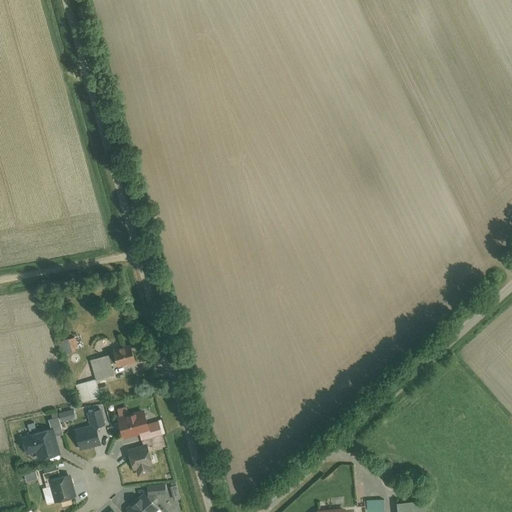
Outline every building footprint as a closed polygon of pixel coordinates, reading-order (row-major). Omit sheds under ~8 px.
[(63,343),(66,351),(80,347),(78,338),(63,343)] [(133,359),(128,344),(104,351),(105,356),(89,361),(93,376),(114,371),(113,365),(133,359)] [(101,375),(79,380),(84,401),(105,397),(101,375)] [(144,407),(118,413),(124,433),(138,429),(141,441),(153,437),(155,446),(165,443),(159,418),(147,421),(144,407)] [(37,449),(40,458),(60,452),(55,435),(63,433),(58,416),(48,419),(50,426),(35,430),(36,433),(24,437),(28,451),(37,449)] [(76,429),(80,450),(103,445),(101,438),(106,437),(102,420),(94,422),(94,425),(76,429)] [(148,443),(129,448),(134,465),(138,464),(140,473),(152,469),(150,462),(153,461),(148,443)] [(43,481),(47,480),(54,501),(77,495),(69,469),(60,472),(59,467),(41,473),(43,481)] [(148,485),(149,493),(168,491),(167,483),(148,485)] [(129,510),(131,511),(151,511),(158,506),(146,493),(129,510)] [(425,511),(423,496),(397,500),(399,511),(425,511)]
